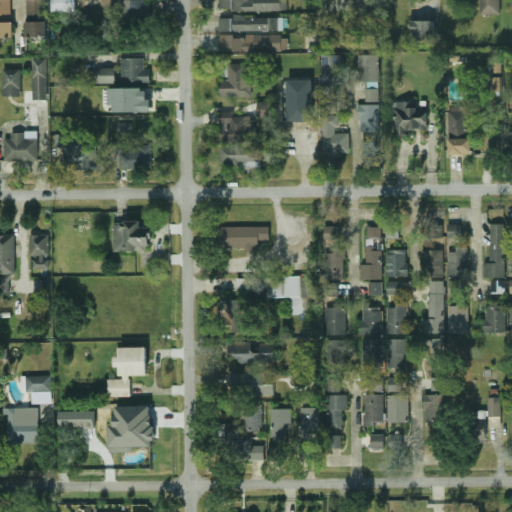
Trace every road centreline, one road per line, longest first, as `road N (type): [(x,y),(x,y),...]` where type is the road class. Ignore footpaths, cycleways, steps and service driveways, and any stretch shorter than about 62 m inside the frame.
road 1 (residential): [(511,190),(0,198)]
road 2 (residential): [(511,482),(0,489)]
road 3 (tertiary): [(191,511),(184,0)]
